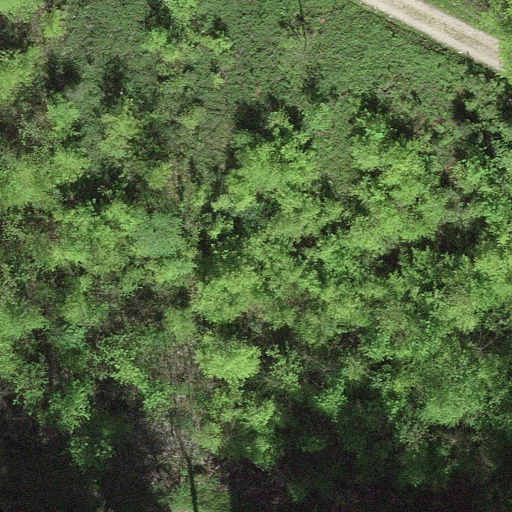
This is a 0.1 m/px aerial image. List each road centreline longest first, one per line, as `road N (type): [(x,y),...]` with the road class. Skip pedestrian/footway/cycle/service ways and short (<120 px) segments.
road 1 (track): [(0,462),(164,511)]
road 2 (track): [(394,0),(511,62)]
